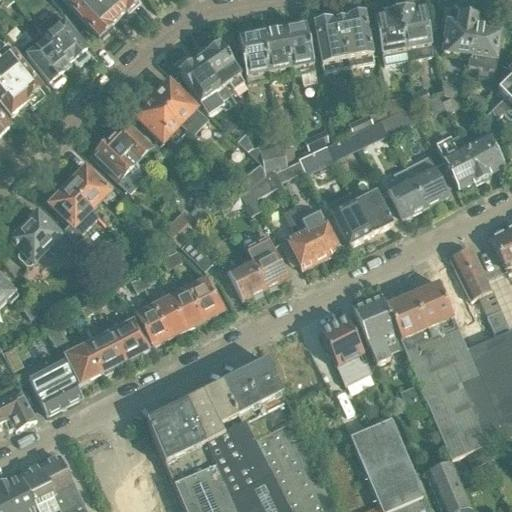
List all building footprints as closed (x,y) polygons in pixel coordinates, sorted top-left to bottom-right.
[(98,43),(108,33),(111,31),(110,30),(117,23),(95,0),(59,0),(60,1),(67,8),(67,9),(98,43)] [(95,0),(117,23),(125,16),(126,17),(139,5),(134,0),(95,0)] [(414,15),(413,8),(397,11),(405,55),(407,66),(431,61),(423,14),(414,15)] [(374,23),(376,33),(381,59),(383,70),(407,66),(405,55),(397,11),(382,13),(384,21),(374,23)] [(449,13),(443,58),(470,62),(475,27),(476,23),(459,21),(460,15),(449,13)] [(79,69),(88,62),(89,59),(85,55),(86,54),(55,16),(36,33),(38,35),(40,38),(66,70),(72,65),(75,68),(79,69)] [(339,25),(348,73),(373,68),(364,19),(348,22),(348,23),(339,25)] [(323,78),(348,73),(339,25),(331,27),(331,25),(313,29),(323,78)] [(475,27),(470,62),(468,72),(468,73),(478,74),(477,83),(492,85),(493,77),(494,77),(498,42),(496,38),(483,37),(484,28),(475,27)] [(292,33),(282,35),(291,81),(300,79),(302,89),(315,87),(305,30),(292,33)] [(282,35),(260,39),(269,85),(291,81),(282,35)] [(65,82),(62,77),(68,72),(66,70),(40,38),(22,53),(26,59),(26,60),(49,88),(49,87),(53,92),(56,92),(65,85),(65,82)] [(260,39),(238,43),(246,85),(247,90),(269,85),(260,39)] [(207,57),(200,62),(221,92),(217,96),(222,103),(228,112),(237,106),(226,89),(229,87),(234,93),(246,85),(230,61),(229,61),(221,48),(218,49),(213,48),(208,52),(207,57)] [(46,102),(6,52),(0,57),(0,110),(10,123),(21,114),(17,110),(25,104),(32,113),(46,102)] [(180,76),(201,107),(210,115),(222,103),(217,96),(221,92),(200,62),(192,67),(186,67),(182,70),(182,75),(180,76)] [(503,117),(511,108),(511,66),(507,72),(511,77),(511,78),(496,94),(504,101),(498,108),(491,114),(496,123),(496,124),(503,117)] [(458,91),(441,84),(444,99),(450,101),(454,102),(458,91)] [(154,100),(151,103),(151,104),(185,137),(195,126),(199,130),(209,120),(198,110),(196,112),(168,86),(158,96),(155,97),(154,100)] [(425,91),(412,97),(417,109),(430,103),(425,91)] [(479,113),(484,103),(469,97),(465,108),(479,113)] [(401,101),(386,104),(387,111),(389,121),(389,122),(397,118),(399,117),(403,116),(401,103),(401,101)] [(438,101),(427,106),(430,112),(441,107),(438,101)] [(450,102),(442,106),(447,118),(456,114),(450,102)] [(143,111),(134,121),(162,148),(159,151),(165,158),(175,167),(179,163),(169,153),(185,137),(151,104),(151,103),(147,107),(144,109),(143,111)] [(511,122),(511,121),(511,108),(503,117),(503,118),(509,124),(511,122)] [(387,111),(368,119),(373,129),(389,121),(387,111)] [(381,125),(384,134),(387,139),(417,126),(411,112),(403,116),(399,117),(397,118),(389,122),(388,122),(381,125)] [(488,131),(496,123),(491,114),(484,122),(488,131)] [(368,118),(358,123),(363,133),(373,129),(368,119),(368,118)] [(348,128),(353,138),(363,133),(358,123),(348,128)] [(501,132),(496,124),(496,123),(488,131),(493,140),(501,132)] [(126,126),(109,144),(135,169),(136,168),(137,167),(151,153),(161,162),(165,158),(159,151),(155,147),(151,150),(144,142),(126,126)] [(381,126),(352,139),(359,154),(387,140),(381,126)] [(316,152),(328,146),(326,135),(304,145),(309,155),(316,152)] [(245,138),(237,146),(247,156),(252,152),(245,138)] [(332,149),(326,152),(333,166),(359,154),(352,139),(332,149)] [(486,139),(463,150),(481,184),(489,180),(488,179),(502,172),(486,139)] [(457,194),(472,187),(472,188),(481,184),(463,150),(458,140),(451,144),(450,142),(435,149),(457,194)] [(109,144),(92,161),(118,186),(129,197),(146,180),(135,169),(109,144)] [(282,149),(259,154),(263,171),(264,176),(264,179),(273,176),(274,176),(282,172),(287,170),(286,166),(283,152),(282,149)] [(252,152),(247,156),(260,169),(263,171),(259,154),(258,150),(254,151),(252,152)] [(293,150),(283,152),(286,166),(294,161),(293,150)] [(325,151),(299,164),(304,175),(306,179),(332,166),(326,152),(325,151)] [(425,212),(448,201),(428,161),(406,173),(425,212)] [(282,172),(274,176),(280,186),(289,182),(304,175),(299,164),(287,170),(282,172)] [(69,188),(67,190),(91,214),(102,203),(106,207),(113,199),(84,172),(76,180),(74,179),(68,186),(69,188)] [(401,224),(425,212),(406,173),(392,179),(394,183),(384,188),(401,224)] [(239,185),(248,193),(250,192),(261,184),(252,175),(239,185)] [(261,184),(250,192),(256,203),(281,190),(280,186),(274,176),(273,176),(264,179),(265,181),(261,184)] [(189,218),(199,229),(222,210),(194,181),(194,213),(189,218)] [(58,199),(49,209),(69,228),(63,234),(64,236),(75,248),(82,241),(81,240),(99,221),(91,214),(67,190),(65,192),(63,190),(56,198),(58,199)] [(248,193),(240,200),(251,220),(262,215),(256,203),(250,192),(248,193)] [(364,201),(360,194),(349,199),(353,207),(370,240),(392,229),(375,196),(364,201)] [(347,251),(370,240),(353,207),(349,199),(339,204),(343,212),(330,218),(347,251)] [(126,200),(117,208),(132,223),(140,215),(126,200)] [(301,275),(320,266),(308,243),(299,224),(292,213),(282,218),(293,238),(284,243),(301,275)] [(339,256),(318,214),(298,224),(299,224),(308,243),(320,266),(339,256)] [(165,234),(178,249),(187,241),(197,232),(184,217),(165,234)] [(60,240),(38,218),(10,246),(20,256),(18,259),(18,263),(27,271),(32,271),(49,254),(56,262),(65,252),(78,267),(85,261),(75,248),(64,236),(60,240)] [(506,273),(511,269),(511,251),(504,236),(490,244),(506,273)] [(212,267),(187,241),(178,249),(204,276),(212,267)] [(249,264),(264,294),(287,282),(268,245),(245,257),(249,264)] [(175,256),(168,260),(173,270),(181,266),(175,256)] [(173,270),(168,260),(161,263),(167,273),(173,270)] [(241,306),(264,294),(249,264),(226,276),(241,306)] [(409,303),(405,295),(389,303),(417,369),(496,336),(467,266),(449,275),(452,281),(438,287),(439,289),(409,303)] [(137,282),(143,293),(149,290),(143,279),(137,282)] [(19,300),(0,280),(0,311),(8,304),(11,307),(19,300)] [(135,297),(143,293),(137,282),(129,286),(135,297)] [(199,318),(203,325),(222,315),(215,302),(212,299),(212,290),(206,284),(201,286),(201,285),(193,290),(191,286),(183,290),(189,301),(191,300),(196,308),(193,310),(197,319),(199,318)] [(185,334),(203,325),(199,318),(197,319),(193,310),(196,308),(191,300),(189,301),(183,290),(177,293),(179,297),(168,302),(185,334)] [(93,305),(98,313),(112,305),(107,297),(93,305)] [(402,349),(386,311),(382,301),(353,313),(377,370),(391,364),(388,356),(402,349)] [(170,342),(185,334),(168,302),(158,307),(156,303),(150,307),(156,318),(158,317),(162,326),(159,327),(164,336),(166,335),(170,342)] [(93,305),(81,312),(86,320),(98,313),(93,305)] [(151,352),(170,342),(166,335),(164,336),(159,327),(162,326),(158,317),(156,318),(150,307),(142,311),(145,314),(134,320),(151,352)] [(31,324),(38,320),(30,308),(23,312),(31,324)] [(132,325),(110,336),(125,365),(128,363),(130,365),(138,360),(139,358),(147,354),(142,343),(132,325)] [(318,337),(343,391),(370,379),(345,325),(318,337)] [(47,333),(56,351),(67,346),(57,328),(47,333)] [(86,348),(85,349),(100,378),(103,376),(105,377),(113,373),(114,371),(125,365),(110,336),(86,348)] [(65,359),(65,360),(67,364),(79,388),(100,378),(85,349),(65,359)] [(14,375),(24,371),(14,352),(5,357),(14,375)] [(238,374),(256,411),(276,401),(257,362),(244,368),(246,370),(238,374)] [(473,367),(477,375),(486,371),(482,363),(473,367)] [(63,366),(28,384),(38,402),(37,402),(40,407),(46,420),(50,418),(81,402),(80,402),(64,370),(65,369),(63,366)] [(467,379),(477,375),(473,367),(464,371),(467,379)] [(455,375),(458,383),(467,379),(464,371),(455,375)] [(218,384),(237,421),(256,411),(238,374),(218,384)] [(449,387),(458,383),(455,375),(445,379),(449,387)] [(218,431),(237,421),(218,384),(199,394),(218,431)] [(399,399),(407,417),(427,409),(419,390),(399,399)] [(0,426),(8,423),(15,436),(36,426),(20,394),(0,404),(0,426)] [(221,438),(218,431),(199,394),(171,408),(193,452),(221,438)] [(278,420),(283,431),(290,428),(284,417),(278,420)] [(277,434),(283,431),(278,420),(271,423),(277,434)] [(118,435),(137,471),(141,479),(168,465),(146,421),(118,435)] [(270,438),(277,434),(271,423),(264,427),(270,438)] [(428,511),(416,482),(390,425),(372,433),(371,432),(349,442),(375,500),(379,509),(379,511),(428,511)] [(118,435),(99,445),(118,481),(137,471),(118,435)] [(247,441),(250,448),(261,444),(258,436),(247,441)] [(91,446),(78,453),(98,491),(118,481),(99,445),(92,448),(91,446)] [(227,449),(231,457),(242,452),(238,445),(227,449)] [(270,459),(278,456),(273,445),(265,448),(270,459)] [(220,462),(231,457),(227,449),(217,454),(220,462)] [(249,455),(206,475),(215,496),(259,477),(249,455)] [(472,472),(486,466),(483,459),(469,466),(472,472)] [(82,511),(74,494),(59,462),(39,472),(54,503),(57,511),(82,511)] [(439,511),(470,511),(471,511),(452,467),(425,478),(439,511)] [(57,511),(54,503),(39,472),(21,482),(34,511),(57,511)] [(161,478),(165,485),(176,480),(172,472),(161,478)] [(259,477),(215,496),(222,511),(239,511),(269,499),(259,477)] [(288,479),(280,482),(285,492),(293,489),(288,479)] [(34,511),(21,482),(0,492),(0,511),(34,511)] [(139,511),(178,511),(189,507),(179,485),(135,504),(139,511)] [(124,494),(128,501),(138,496),(135,489),(124,494)] [(290,504),(298,501),(293,489),(285,492),(290,504)] [(117,506),(128,501),(124,494),(113,499),(117,506)] [(274,511),(269,499),(239,511),(274,511)]
